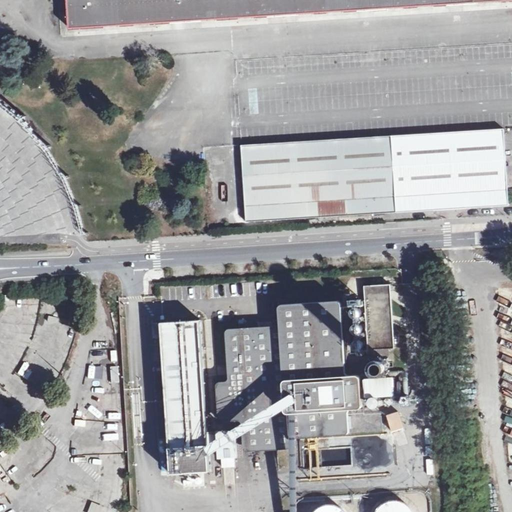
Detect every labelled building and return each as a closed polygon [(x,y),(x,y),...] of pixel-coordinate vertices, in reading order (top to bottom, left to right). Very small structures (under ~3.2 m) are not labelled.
[(69,0),(72,26),(500,0),(69,0)] [(506,130),(242,146),(248,222),(304,219),(303,214),(309,213),(309,219),(384,214),(384,201),(396,200),(397,213),(436,211),(435,196),(472,194),(473,209),(510,207),(506,130)] [(435,196),(436,211),(473,209),(472,194),(435,196)] [(384,201),(384,214),(397,213),(396,200),(384,201)] [(392,283),(365,284),(369,349),(396,347),(392,283)] [(348,374),(380,372),(377,368),(377,363),(379,359),(377,360),(376,361),(348,363),(345,322),(340,322),(339,306),(282,309),(284,329),(230,332),(234,385),(221,385),(223,418),(246,417),(248,448),(293,446),(293,436),(347,432),(345,406),(360,405),(358,378),(349,379),(348,374)] [(13,337),(28,341),(33,325),(18,321),(13,337)] [(165,360),(173,475),(212,472),(210,447),(209,434),(202,322),(163,324),(165,360)] [(377,368),(380,372),(385,373),(387,373),(389,372),(391,370),(392,368),(392,364),(391,362),(390,360),(388,358),(384,358),(381,358),(379,359),(377,363),(377,368)] [(363,398),(395,397),(394,377),(362,378),(363,398)] [(404,429),(399,412),(388,416),(393,432),(404,429)] [(219,446),(220,459),(240,458),(238,432),(218,433),(219,446)] [(209,434),(210,447),(219,446),(218,433),(209,434)] [(387,503),(384,505),(381,508),(378,511),(413,511),(413,510),(411,507),(407,504),(404,502),(400,501),(396,501),(391,501),(387,503)]
